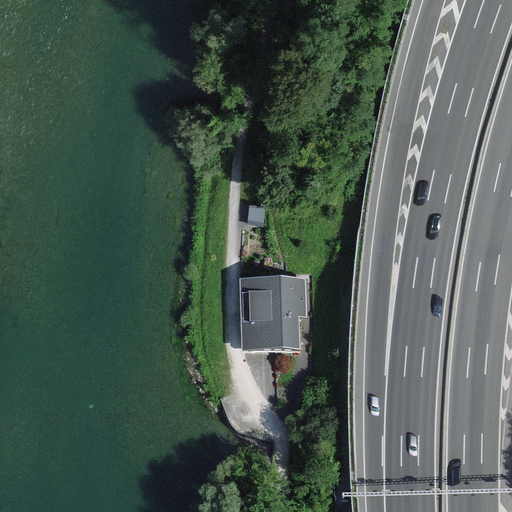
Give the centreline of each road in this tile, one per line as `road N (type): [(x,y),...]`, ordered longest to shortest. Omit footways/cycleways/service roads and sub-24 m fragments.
road 1 (motorway): [(494,0),(450,136),(409,385)]
road 2 (motorway): [(435,0),(403,120),(393,219),(409,385)]
road 3 (motorway): [(474,511),(482,305),(511,155)]
road 4 (motorway): [(409,385),(407,511)]
